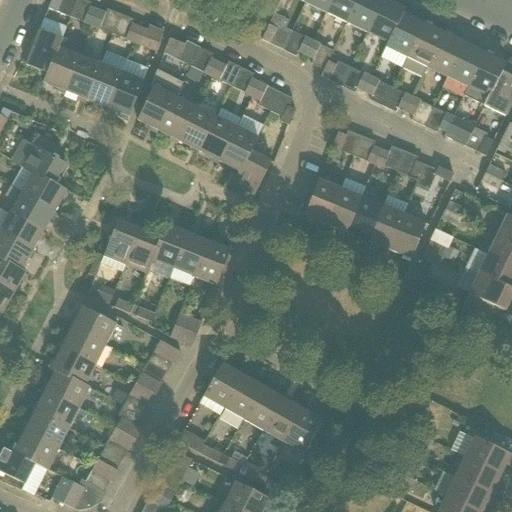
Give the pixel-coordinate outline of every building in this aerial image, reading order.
[(51,0),(48,10),(70,18),(77,0),(51,0)] [(92,4),(82,0),(77,0),(70,18),(91,27),(97,11),(90,8),(92,4)] [(308,0),(306,5),(325,14),(332,0),(308,0)] [(346,24),(357,0),(332,0),(325,14),(346,24)] [(367,34),(383,0),(357,0),(346,24),(367,34)] [(384,0),(383,0),(367,34),(388,45),(402,14),(403,14),(405,10),(384,0)] [(105,14),(97,11),(91,27),(112,35),(120,15),(107,10),(105,14)] [(275,14),(268,28),(261,41),(282,51),(292,32),(286,30),(289,21),(275,14)] [(407,59),(424,24),(403,14),(402,14),(388,45),(386,49),(407,59)] [(134,43),(140,28),(132,25),(134,21),(120,15),(112,35),(134,43)] [(427,69),(444,34),(424,24),(407,59),(427,69)] [(147,31),(140,28),(134,43),(156,52),(164,32),(149,27),(147,31)] [(62,40),(40,31),(26,66),(47,75),(48,75),(59,49),(62,40)] [(298,53),(305,57),(313,40),(306,36),(305,38),(292,32),(282,51),(296,58),(298,53)] [(447,79),(464,44),(444,34),(427,69),(447,79)] [(170,40),(166,48),(182,54),(179,61),(191,67),(200,49),(187,42),(185,46),(170,40)] [(313,40),(305,57),(313,60),(311,65),(324,71),(328,62),(333,52),(320,46),(321,45),(313,40)] [(468,88),(484,54),(464,44),(447,79),(468,88)] [(65,92),(79,57),(59,49),(48,75),(47,75),(43,84),(65,92)] [(203,75),(211,78),(219,63),(211,59),(213,55),(200,49),(191,67),(204,73),(203,75)] [(468,88),(488,98),(501,72),(502,72),(506,64),(484,54),(468,88)] [(79,57),(65,92),(86,101),(100,65),(79,57)] [(211,78),(231,88),(241,69),(228,62),(226,66),(219,63),(211,78)] [(321,77),(329,81),(336,66),(328,62),(324,71),(321,77)] [(100,65),(86,101),(108,109),(122,74),(100,65)] [(158,132),(175,98),(182,84),(157,72),(151,87),(154,88),(137,121),(158,132)] [(505,117),(511,103),(511,77),(502,72),(501,72),(488,98),(484,107),(505,117)] [(122,74),(108,109),(129,118),(144,82),(122,74)] [(372,78),(364,75),(356,90),(364,94),(372,78)] [(378,82),(372,78),(364,94),(371,97),(378,82)] [(259,83),(252,80),(245,94),(252,98),(259,83)] [(259,83),(252,98),(260,101),(257,106),(270,112),(279,93),(259,83)] [(280,123),(288,126),(289,126),(295,111),(289,108),(293,100),(279,93),(270,112),(282,118),(280,123)] [(413,98),(405,95),(398,110),(405,114),(413,98)] [(175,98),(158,132),(179,142),(196,108),(175,98)] [(405,114),(412,117),(420,102),(413,98),(405,114)] [(196,108),(179,142),(199,152),(216,119),(196,108)] [(439,130),(446,133),(454,118),(433,108),(424,128),(437,134),(439,130)] [(0,147),(6,138),(0,134),(0,133),(12,113),(3,109),(0,114),(0,147)] [(451,141),(465,147),(474,128),(454,118),(446,133),(453,137),(451,141)] [(216,119),(199,152),(220,163),(237,129),(216,119)] [(486,158),(493,143),(485,139),(487,135),(474,128),(465,147),(486,158)] [(220,163),(239,172),(239,173),(250,152),(251,152),(257,140),(237,129),(220,163)] [(504,154),(511,138),(511,134),(505,132),(496,151),(504,154)] [(332,149),(339,152),(346,136),(338,133),(332,149)] [(65,165),(52,157),(32,146),(19,167),(21,168),(22,169),(23,168),(54,185),(54,184),(65,165)] [(373,147),(367,163),(375,166),(381,151),(373,147)] [(375,166),(382,169),(389,154),(381,151),(375,166)] [(254,196),(271,162),(251,152),(250,152),(239,173),(239,172),(232,185),(254,196)] [(409,180),(417,183),(424,166),(416,163),(409,180)] [(485,174),(503,183),(506,175),(489,166),(485,174)] [(23,168),(22,169),(12,188),(55,212),(67,191),(54,184),(54,185),(23,168)] [(453,175),(438,168),(434,175),(449,183),(453,175)] [(499,190),(503,183),(485,174),(481,182),(499,190)] [(318,181),(304,217),(326,226),(340,190),(318,181)] [(6,196),(16,203),(10,213),(43,232),(55,212),(12,188),(11,187),(6,196)] [(340,190),(326,226),(348,234),(362,199),(340,190)] [(362,199),(348,234),(369,243),(383,207),(362,199)] [(445,210),(462,219),(466,211),(449,203),(445,210)] [(383,207),(369,243),(390,251),(404,216),(383,207)] [(458,227),(462,219),(445,210),(441,218),(458,227)] [(0,233),(32,252),(43,232),(10,213),(0,231),(0,233)] [(411,260),(426,224),(404,216),(390,251),(411,260)] [(511,218),(507,216),(497,236),(511,243),(511,218)] [(118,222),(104,257),(100,265),(123,273),(126,266),(140,230),(118,222)] [(165,225),(160,238),(161,239),(152,261),(149,270),(169,279),(173,269),(187,234),(165,225)] [(161,239),(160,238),(140,230),(126,266),(147,274),(149,270),(152,261),(161,239)] [(0,259),(21,272),(21,271),(32,252),(0,233),(0,259)] [(173,269),(194,278),(208,242),(187,234),(173,269)] [(511,243),(497,236),(487,256),(511,267),(511,243)] [(194,278),(216,287),(230,251),(208,242),(194,278)] [(426,250),(443,258),(447,250),(430,242),(426,250)] [(448,247),(447,250),(443,258),(453,263),(459,252),(448,247)] [(439,266),(443,258),(426,250),(422,257),(439,266)] [(511,292),(511,267),(487,256),(478,276),(511,292)] [(26,273),(21,271),(21,272),(0,259),(0,286),(13,294),(26,273)] [(511,292),(478,276),(462,308),(488,320),(494,308),(504,313),(510,302),(511,302),(511,292)] [(0,312),(2,314),(13,294),(0,286),(0,312)] [(97,292),(94,300),(109,307),(115,292),(101,286),(98,293),(97,292)] [(115,309),(130,315),(131,315),(134,307),(118,301),(115,309)] [(134,307),(131,315),(152,324),(155,315),(134,307)] [(116,325),(82,308),(71,329),(105,346),(116,325)] [(180,315),(175,326),(197,336),(201,324),(180,315)] [(197,336),(175,326),(170,339),(192,347),(197,336)] [(105,346),(71,329),(61,350),(95,367),(105,346)] [(174,365),(181,354),(160,342),(154,353),(172,363),(172,364),(174,365)] [(95,367),(61,350),(50,371),(54,373),(55,372),(84,387),(85,386),(95,367)] [(166,374),(172,364),(172,363),(154,353),(148,364),(166,374)] [(160,385),(160,384),(166,374),(148,364),(142,374),(160,385)] [(243,376),(222,364),(200,403),(221,415),(224,409),(243,376)] [(54,373),(44,393),(79,410),(90,388),(85,386),(84,387),(55,372),(54,373)] [(142,374),(136,385),(156,396),(162,385),(160,384),(160,385),(142,374)] [(262,387),(243,376),(224,409),(243,420),(262,387)] [(136,385),(130,395),(148,405),(148,406),(150,407),(156,396),(136,385)] [(282,399),(262,387),(243,420),(263,432),(282,399)] [(79,410),(44,393),(34,413),(69,430),(79,410)] [(130,395),(124,406),(142,416),(148,406),(148,405),(130,395)] [(302,410),(282,399),(263,432),(283,443),(302,410)] [(136,427),(142,416),(124,406),(117,417),(121,419),(122,418),(136,427)] [(283,443),(304,455),(323,422),(302,410),(283,443)] [(69,430),(34,413),(24,434),(58,451),(69,430)] [(121,419),(115,429),(136,441),(143,430),(136,427),(122,418),(121,419)] [(416,434),(433,443),(437,435),(420,427),(416,434)] [(128,451),(130,452),(136,441),(115,429),(109,440),(128,451)] [(184,431),(178,443),(198,454),(203,446),(205,443),(184,431)] [(511,468),(511,441),(494,433),(488,445),(475,438),(465,458),(501,476),(506,465),(511,468)] [(24,434),(14,452),(14,453),(35,464),(35,465),(48,472),(58,451),(24,434)] [(429,450),(433,443),(416,434),(412,442),(429,450)] [(122,461),(128,451),(109,440),(103,451),(122,461)] [(0,448),(0,472),(24,485),(35,465),(35,464),(14,453),(14,452),(1,446),(0,448)] [(218,465),(223,457),(203,446),(198,454),(204,457),(218,465)] [(103,451),(97,461),(116,472),(116,471),(122,461),(103,451)] [(235,453),(231,461),(223,457),(218,465),(224,467),(239,475),(243,467),(248,459),(235,453)] [(188,470),(192,461),(178,454),(174,462),(169,459),(162,474),(181,483),(182,482),(188,470)] [(498,498),(502,489),(496,486),(501,476),(465,458),(455,478),(498,498)] [(91,472),(110,483),(112,484),(118,473),(116,471),(116,472),(97,461),(91,472)] [(401,466),(397,473),(415,482),(418,474),(401,466)] [(248,470),(245,478),(260,485),(264,477),(248,470)] [(104,492),(110,483),(91,472),(85,482),(104,493),(104,492)] [(415,482),(397,473),(394,481),(411,489),(415,482)] [(181,483),(162,474),(155,486),(160,488),(156,495),(171,503),(181,483)] [(266,488),(286,498),(296,481),(284,475),(279,485),(270,480),(266,488)] [(64,505),(74,484),(62,478),(52,499),(64,505)] [(455,478),(446,497),(476,511),(483,511),(487,504),(493,507),(498,498),(455,478)] [(106,494),(104,492),(104,493),(85,482),(82,481),(79,486),(85,489),(74,511),(77,511),(86,511),(89,511),(91,511),(94,509),(98,506),(101,504),(103,501),(105,498),(104,498),(106,494)] [(239,511),(263,511),(269,500),(234,482),(223,504),(239,511)] [(79,486),(74,484),(64,505),(74,511),(85,489),(79,486)] [(156,495),(152,503),(168,511),(171,503),(156,495)] [(476,511),(446,497),(438,511),(476,511)]
